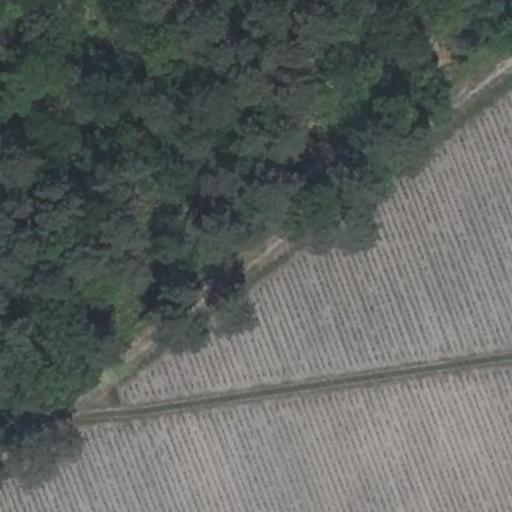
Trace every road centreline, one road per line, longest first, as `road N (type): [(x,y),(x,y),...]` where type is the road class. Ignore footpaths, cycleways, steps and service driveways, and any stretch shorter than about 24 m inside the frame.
road 1 (track): [(66,422),(326,219),(511,60)]
road 2 (track): [(0,473),(66,422),(511,358)]
